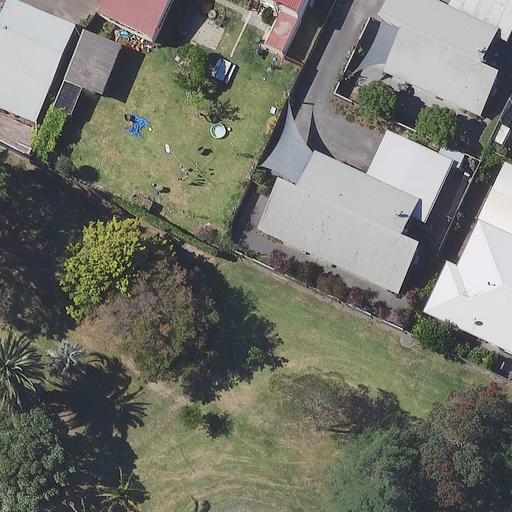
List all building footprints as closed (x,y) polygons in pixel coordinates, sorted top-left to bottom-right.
[(178,0),(116,0),(107,21),(158,44),(178,0)] [(261,0),(260,3),(305,25),(316,0),(261,0)] [(511,0),(460,0),(454,14),(423,0),(396,0),(385,26),(410,38),(391,79),(486,123),(511,67),(511,0)] [(81,31),(15,4),(0,40),(0,108),(42,126),(81,31)] [(123,52),(93,40),(74,86),(104,98),(123,52)] [(463,170),(393,138),(373,183),(323,160),(306,198),(287,190),(265,237),(404,300),(431,240),(463,170)] [(511,239),(483,226),(462,271),(453,266),(429,318),(511,355),(511,239)]
